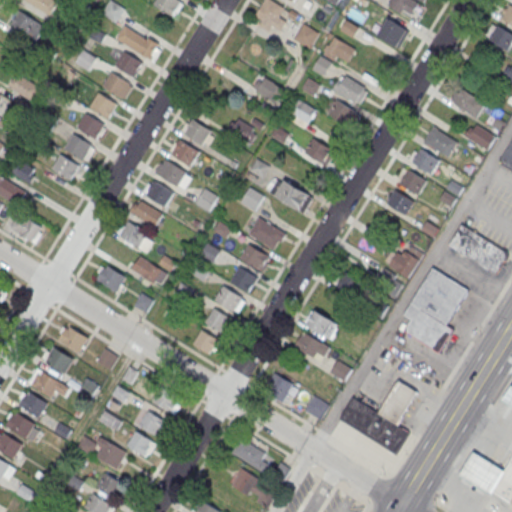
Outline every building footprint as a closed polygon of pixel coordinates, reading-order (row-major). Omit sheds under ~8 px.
[(153,2),(154,0),(180,0),(182,1),(173,15),(153,2)] [(255,14),(264,0),(273,0),(284,6),(272,25),(255,14)] [(511,6),(510,5),(502,19),(511,25),(511,6)] [(38,41),(46,25),(20,11),(12,26),(38,41)] [(400,47),(410,29),(388,17),(378,35),(400,47)] [(319,31),(303,22),(294,39),(310,47),(319,31)] [(511,34),(498,26),(490,40),(508,52),(511,45),(511,34)] [(128,45),(137,30),(157,43),(148,57),(128,45)] [(327,49),(336,35),(356,47),(347,62),(327,49)] [(116,64),(125,50),(145,63),(136,77),(116,64)] [(312,68),(324,75),(332,61),(321,54),(312,68)] [(511,61),(502,78),(511,84),(511,61)] [(103,86),(112,71),(132,84),(123,98),(103,86)] [(256,90),(265,75),(285,88),(276,102),(256,90)] [(337,89),(346,75),(366,87),(357,102),(337,89)] [(22,76),(43,89),(35,102),(10,87),(15,78),(19,81),(22,76)] [(302,88),(314,95),(321,84),(309,77),(302,88)] [(463,89),(454,103),(472,115),(481,101),(463,89)] [(90,106),(99,91),(119,104),(110,118),(90,106)] [(20,95),(16,103),(28,111),(33,103),(20,95)] [(288,110),(297,95),(317,108),(308,122),(288,110)] [(328,113),(337,99),(357,111),(348,126),(328,113)] [(6,112),(0,122),(0,124),(14,134),(22,122),(6,112)] [(77,126),(86,112),(106,125),(97,139),(77,126)] [(183,131),(192,117),(212,129),(203,144),(183,131)] [(264,124),(256,120),(252,126),(238,117),(229,130),(251,144),(264,124)] [(466,135),(487,151),(497,138),(475,122),(466,135)] [(443,154),(454,139),(435,126),(424,142),(443,154)] [(64,146),(73,132),(93,145),(84,159),(64,146)] [(305,151),(314,136),(334,149),(325,163),(305,151)] [(171,153),(180,138),(200,151),(191,165),(171,153)] [(511,141),(500,161),(511,168),(511,141)] [(422,149),(413,163),(431,174),(440,161),(422,149)] [(52,167),(61,153),(81,166),(72,180),(52,167)] [(250,169),(257,157),(270,165),(263,176),(250,169)] [(11,172),(32,183),(39,170),(19,158),(11,172)] [(159,173),(168,159),(187,171),(178,185),(159,173)] [(409,170),(400,184),(418,195),(427,182),(409,170)] [(0,192),(18,205),(27,192),(5,177),(1,183),(0,182),(0,192)] [(146,193),(155,179),(175,192),(166,206),(146,193)] [(276,195),(286,179),(314,196),(304,212),(276,195)] [(242,200),(250,186),(265,194),(256,209),(242,200)] [(197,201),(206,187),(220,196),(211,210),(197,201)] [(396,190),(388,204),(406,216),(415,202),(396,190)] [(164,213),(140,198),(131,211),(156,226),(164,213)] [(44,228),(21,212),(10,227),(33,243),(44,228)] [(248,233),(259,215),(287,232),(282,241),(280,240),(274,249),(248,233)] [(121,234),(130,220),(150,232),(141,247),(121,234)] [(433,237),(438,229),(427,222),(422,231),(433,237)] [(462,224),(450,244),(496,272),(507,256),(506,251),(462,224)] [(200,254),(209,239),(223,248),(214,262),(200,254)] [(240,257),(249,242),(270,255),(266,261),(269,263),(263,272),(240,257)] [(423,253),(410,247),(407,254),(393,248),(386,265),(412,277),(423,253)] [(132,269),(141,255),(169,272),(162,283),(156,280),(154,282),(132,269)] [(98,278),(107,264),(127,277),(118,291),(98,278)] [(230,279),(239,265),(259,277),(250,291),(230,279)] [(468,288),(434,265),(404,314),(411,318),(405,330),(441,352),(453,327),(448,322),(468,288)] [(405,282),(385,269),(377,282),(396,295),(405,282)] [(364,282),(343,270),(334,284),(355,297),(364,282)] [(215,298),(224,284),(244,296),(235,311),(215,298)] [(134,304),(142,291),(155,299),(147,312),(134,304)] [(233,318),(215,306),(205,322),(222,334),(233,318)] [(335,322),(315,310),(306,326),(326,338),(335,322)] [(59,339),(68,324),(88,337),(79,351),(59,339)] [(220,339),(203,329),(193,345),(211,356),(220,339)] [(331,348),(303,332),(294,347),(322,362),(331,348)] [(46,360),(55,345),(75,358),(66,372),(46,360)] [(98,360),(106,347),(119,355),(111,368),(98,360)] [(345,379),(350,368),(338,362),(332,373),(345,379)] [(32,383),(41,369),(61,382),(52,396),(32,383)] [(282,404),(295,386),(276,372),(263,391),(282,404)] [(100,385),(87,377),(78,390),(91,398),(100,385)] [(400,423),(418,391),(400,379),(381,411),(400,423)] [(110,398),(122,405),(131,391),(118,384),(110,398)] [(153,400),(176,413),(183,401),(160,388),(153,400)] [(20,404),(29,390),(49,402),(40,417),(20,404)] [(353,394),(339,417),(398,453),(412,430),(400,423),(381,411),(353,394)] [(330,405),(313,397),(306,411),(322,420),(330,405)] [(511,420),(511,401),(505,397),(496,411),(511,420)] [(158,436),(168,421),(149,409),(140,425),(158,436)] [(8,425),(17,410),(37,423),(28,437),(8,425)] [(123,421),(106,410),(100,419),(118,429),(123,421)] [(127,444),(147,457),(156,441),(137,429),(127,444)] [(0,448),(0,435),(3,431),(23,444),(14,458),(0,448)] [(129,451),(102,435),(97,444),(88,439),(83,447),(119,468),(129,451)] [(242,439),(233,453),(266,474),(271,466),(262,461),(266,454),(242,439)] [(474,452),(459,476),(489,496),(491,493),(493,495),(507,473),(474,452)] [(0,477),(0,456),(17,467),(10,478),(3,474),(1,478),(0,477)] [(511,461),(493,493),(511,504),(511,502),(511,461)] [(279,489),(243,468),(233,486),(268,507),(279,489)] [(124,482),(106,471),(97,486),(115,497),(124,482)] [(94,511),(110,511),(115,504),(93,491),(84,505),(94,511)] [(221,511),(203,500),(195,511),(221,511)]
